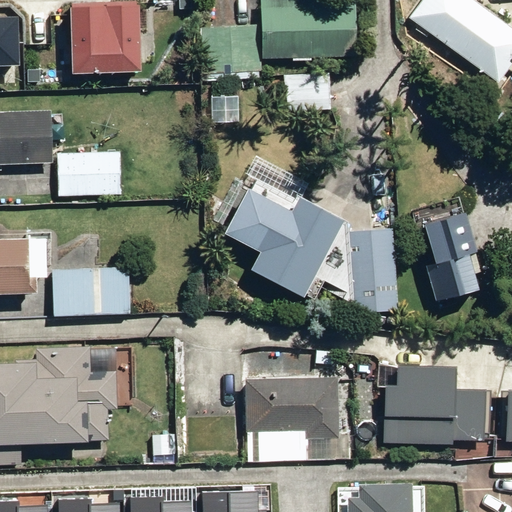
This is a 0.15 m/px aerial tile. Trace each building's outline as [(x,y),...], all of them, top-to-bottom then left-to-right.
[(8,0),(0,0),(0,77),(8,77),(8,0)] [(361,0),(265,0),(267,56),(362,54),(365,23),(361,0)] [(511,19),(485,0),(426,0),(415,16),(505,80),(511,70),(511,19)] [(263,24),(204,26),(206,80),(262,78),(262,70),(265,70),(263,24)] [(331,68),(286,72),(290,109),(335,105),(331,68)] [(2,118),(0,117),(0,162),(60,160),(58,106),(2,108),(2,118)] [(61,149),(61,195),(124,194),(123,149),(61,149)] [(257,184),(233,230),(271,249),(265,261),(279,268),(285,256),(322,276),(354,215),(308,191),(300,206),(257,184)] [(432,261),(442,297),(490,284),(480,248),(485,247),(474,207),(435,217),(446,257),(432,261)] [(399,225),(355,228),(359,311),(404,308),(399,225)] [(45,232),(0,233),(0,289),(46,288),(46,272),(55,273),(55,232),(45,232)] [(236,285),(237,258),(213,256),(212,284),(236,285)] [(57,268),(58,314),(136,312),(134,265),(57,268)] [(43,356),(0,357),(0,463),(26,462),(26,440),(115,437),(114,407),(123,407),(122,369),(97,369),(96,343),(42,345),(43,356)] [(394,380),(388,440),(459,442),(459,438),(491,438),(495,383),(466,384),(468,359),(407,359),(405,381),(394,380)] [(344,373),(252,376),(251,430),(263,430),(263,460),(355,458),(355,419),(345,419),(344,373)] [(178,428),(151,428),(151,456),(178,456),(178,428)] [(418,511),(418,479),(365,481),(366,495),(353,495),(353,511),(418,511)] [(0,497),(0,511),(26,511),(27,499),(0,497)] [(133,511),(133,499),(37,503),(37,511),(133,511)] [(188,511),(189,501),(153,501),(153,511),(188,511)]
